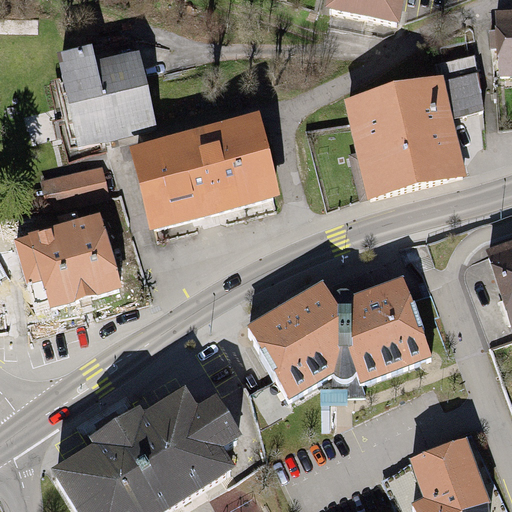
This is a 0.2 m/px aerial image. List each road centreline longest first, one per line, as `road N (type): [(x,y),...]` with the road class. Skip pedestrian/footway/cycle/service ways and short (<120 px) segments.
road 1 (primary): [(511,191),(337,242),(267,273),(25,424)]
road 2 (unknown): [(494,0),(294,110)]
